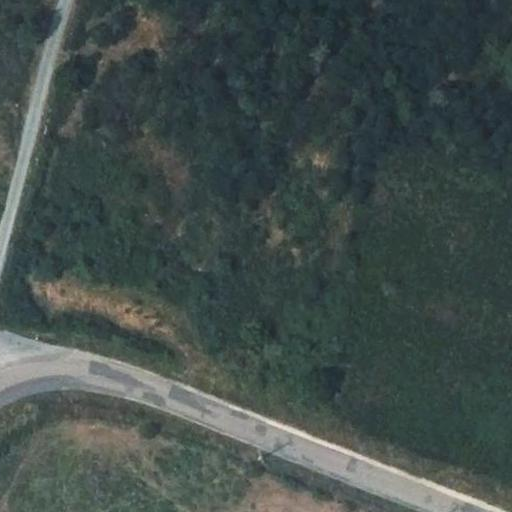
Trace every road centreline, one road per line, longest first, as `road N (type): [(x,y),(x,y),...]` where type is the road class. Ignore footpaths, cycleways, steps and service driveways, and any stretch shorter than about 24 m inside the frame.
road 1 (tertiary): [(0,371),(49,362),(104,370),(464,511)]
road 2 (unclassified): [(0,247),(67,0)]
